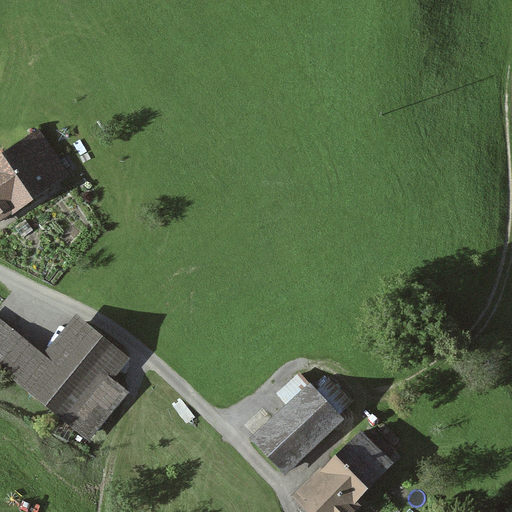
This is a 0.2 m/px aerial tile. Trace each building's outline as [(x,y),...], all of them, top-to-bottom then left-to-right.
[(0,213),(66,174),(43,136),(0,161),(0,213)] [(119,358),(77,325),(48,361),(0,323),(0,361),(86,429),(120,387),(106,376),(119,358)] [(335,415),(311,390),(263,435),(286,460),(335,415)] [(391,453),(367,433),(346,458),(369,478),(391,453)] [(341,511),(366,486),(338,461),(304,499),(318,511),(341,511)]
